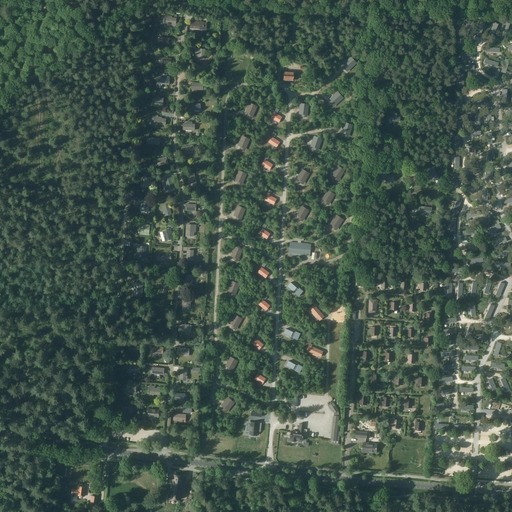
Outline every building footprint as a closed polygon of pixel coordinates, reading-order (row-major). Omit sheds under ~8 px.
[(166,16),(165,24),(172,25),(172,26),(176,26),(177,18),(172,18),(172,16),(166,16)] [(190,21),(190,29),(203,30),(203,22),(190,21)] [(468,36),(473,23),(469,21),(463,34),(468,36)] [(480,37),(486,24),(481,22),(476,35),(480,37)] [(506,37),(511,24),(506,22),(501,35),(506,37)] [(493,38),(499,25),(494,23),(489,36),(493,38)] [(205,60),(205,49),(195,48),(194,55),(198,56),(198,59),(205,60)] [(344,64),(349,70),(356,63),(351,58),(344,64)] [(499,63),(486,58),(484,62),(498,67),(499,63)] [(507,73),(511,59),(506,58),(502,72),(507,73)] [(284,80),(293,81),(293,73),(284,72),(284,80)] [(489,81),(478,73),(475,77),(487,85),(489,81)] [(170,78),(158,77),(157,84),(169,85),(170,78)] [(342,98),(338,92),(330,99),(335,105),(342,98)] [(159,98),(159,95),(153,95),(152,104),(158,104),(158,103),(162,104),(163,98),(159,98)] [(250,103),(246,113),(253,115),(256,106),(250,103)] [(308,105),(300,104),(299,114),(307,115),(308,105)] [(161,118),(162,117),(158,117),(158,115),(152,115),(152,120),(154,120),(153,125),(157,126),(157,125),(165,125),(166,119),(161,118)] [(186,122),(186,123),(183,123),(182,130),(194,131),(195,124),(192,124),(192,122),(186,122)] [(352,125),(345,123),(342,132),(349,135),(352,125)] [(245,148),(249,139),(242,136),(238,145),(245,148)] [(160,138),(147,137),(146,144),(159,145),(160,138)] [(314,137),(311,146),(318,148),(321,139),(314,137)] [(195,153),(193,145),(181,148),(183,155),(195,153)] [(168,163),(166,157),(156,160),(158,167),(162,166),(161,165),(168,163)] [(339,179),(344,170),(337,166),(332,175),(339,179)] [(309,174),(302,170),(297,179),(304,183),(309,174)] [(246,174),(239,171),(235,180),(242,183),(246,174)] [(194,173),(186,175),(189,188),(197,186),(194,173)] [(149,188),(150,177),(143,176),(142,183),(141,183),(141,187),(149,188)] [(171,177),(163,179),(166,190),(174,188),(171,177)] [(329,203),(334,194),(328,190),(323,199),(329,203)] [(458,198),(453,211),(458,213),(462,199),(458,198)] [(149,201),(141,201),(141,212),(148,212),(149,201)] [(164,212),(162,212),(164,216),(172,214),(169,204),(162,206),(164,212)] [(196,204),(186,204),(185,210),(192,211),(192,212),(196,212),(196,204)] [(238,206),(234,215),(241,218),(245,209),(238,206)] [(303,219),(308,211),(302,206),(296,215),(303,219)] [(480,209),(466,213),(468,217),(481,214),(480,209)] [(489,210),(481,222),(485,224),(493,213),(489,210)] [(337,228),(343,220),(336,216),(331,224),(337,228)] [(499,223),(487,230),(489,234),(502,227),(499,223)] [(144,226),(139,225),(138,233),(142,234),(142,232),(149,233),(150,225),(144,224),(144,226)] [(196,232),(196,225),(186,224),(185,236),(194,236),(194,232),(196,232)] [(262,238),(268,231),(262,226),(260,228),(262,229),(258,234),(262,238)] [(169,230),(162,232),(164,241),(172,239),(169,230)] [(506,237),(493,241),(494,246),(508,241),(506,237)] [(307,243),(298,243),(289,242),(289,254),(303,254),(303,253),(310,254),(310,250),(310,249),(310,244),(306,244),(307,243)] [(460,258),(454,245),(450,246),(455,260),(460,258)] [(145,260),(146,246),(138,246),(137,259),(145,260)] [(242,250),(235,247),(231,256),(238,259),(242,250)] [(194,250),(187,250),(186,260),(194,261),(194,257),(193,257),(194,250)] [(158,260),(159,260),(160,264),(172,261),(170,254),(160,257),(159,256),(157,256),(158,260)] [(257,266),(259,267),(257,272),(262,275),(266,267),(258,263),(257,266)] [(185,281),(184,281),(184,285),(192,286),(192,275),(185,274),(185,281)] [(488,295),(492,281),(488,280),(483,293),(488,295)] [(500,296),(505,283),(501,281),(495,294),(500,296)] [(232,282),(228,291),(235,294),(239,284),(232,282)] [(143,284),(133,283),(132,296),(141,297),(142,291),(143,284)] [(294,293),(298,297),(303,291),(301,290),(300,291),(290,283),(287,287),(293,292),(294,290),(296,291),(294,293)] [(190,311),(191,299),(182,298),(182,310),(190,311)] [(266,298),(264,301),(265,301),(262,306),(267,310),(272,302),(266,298)] [(369,299),(368,313),(377,313),(377,304),(378,305),(378,299),(369,299)] [(315,304),(310,309),(313,312),(315,311),(317,312),(314,314),(320,320),(324,317),(315,307),(317,306),(315,304)] [(490,319),(495,305),(491,304),(485,317),(490,319)] [(230,324),(236,328),(241,319),(235,315),(230,324)] [(189,332),(189,328),(191,328),(191,325),(179,324),(178,332),(189,332)] [(470,324),(465,338),(470,339),(475,326),(470,324)] [(292,338),(297,340),(300,334),(298,332),(297,334),(285,329),(283,334),(290,337),(291,334),(294,335),(292,338)] [(256,339),(253,344),(259,347),(263,339),(256,335),(254,338),(256,339)] [(497,342),(493,356),(498,357),(501,343),(497,342)] [(139,345),(128,344),(127,352),(131,353),(132,351),(138,352),(139,345)] [(306,351),(311,353),(312,350),(314,351),(313,353),(320,356),(322,352),(311,347),(311,345),(309,344),(306,351)] [(155,347),(152,346),(152,355),(156,355),(156,354),(162,354),(163,347),(161,347),(161,345),(155,345),(155,347)] [(188,348),(177,348),(177,354),(183,355),(183,356),(188,356),(188,348)] [(363,351),(362,351),(362,360),(369,361),(370,352),(366,351),(366,350),(363,349),(363,351)] [(389,353),(389,351),(385,351),(385,352),(384,362),(392,362),(393,353),(389,353)] [(412,354),(412,353),(408,352),(408,354),(407,363),(415,364),(415,355),(412,354)] [(226,366),(232,370),(237,361),(230,357),(226,366)] [(296,368),(294,371),(299,373),(302,367),(300,366),(299,367),(288,361),(286,366),(293,369),(294,367),(296,368)] [(132,365),(128,365),(127,373),(131,373),(131,372),(140,373),(141,364),(132,363),(132,365)] [(164,368),(152,367),(151,374),(163,375),(164,368)] [(178,372),(180,373),(179,379),(187,380),(188,376),(186,376),(187,369),(183,369),(184,367),(178,367),(178,372)] [(372,374),(372,383),(379,384),(380,375),(376,374),(376,373),(373,372),(372,374)] [(258,376),(260,377),(257,383),(262,386),(267,378),(260,373),(258,376)] [(395,376),(394,385),(402,385),(403,376),(399,376),(400,374),(395,374),(395,376)] [(418,375),(418,377),(417,377),(417,386),(425,387),(425,377),(420,377),(420,375),(418,375)] [(510,391),(505,377),(500,379),(506,392),(510,391)] [(497,391),(492,378),(488,380),(493,393),(497,391)] [(161,387),(157,387),(157,388),(154,388),(155,386),(149,385),(148,388),(150,388),(149,395),(153,396),(153,395),(160,395),(161,387)] [(360,396),(359,396),(359,405),(366,405),(367,396),(363,396),(364,394),(360,394),(360,396)] [(389,407),(390,398),(386,397),(386,396),(382,395),(382,397),(381,406),(389,407)] [(234,403),(228,398),(222,406),(227,410),(234,403)] [(412,399),(405,398),(404,408),(412,408),(412,399)] [(333,415),(330,440),(330,444),(338,445),(338,441),(339,441),(340,430),(339,430),(339,423),(338,423),(339,416),(338,411),(333,402),(328,405),(334,413),(333,415)] [(159,410),(149,409),(148,416),(158,417),(159,410)] [(186,414),(174,413),(173,420),(180,420),(180,422),(185,422),(186,414)] [(393,419),(392,419),(392,428),(399,429),(400,420),(396,419),(396,418),(393,418),(393,419)] [(415,421),(414,430),(422,431),(423,422),(419,422),(419,420),(415,420),(415,421)] [(259,428),(260,429),(261,423),(250,422),(250,427),(246,426),(246,431),(249,431),(249,434),(251,435),(251,436),(255,436),(255,435),(257,435),(257,431),(259,431),(259,428)] [(298,431),(291,430),(290,439),(290,441),(296,441),(296,440),(303,441),(304,432),(306,432),(307,430),(304,429),(304,427),(305,427),(305,424),(304,424),(299,423),(298,431)] [(376,452),(376,444),(362,443),(362,452),(369,453),(369,451),(376,452)] [(184,476),(173,475),(169,498),(180,500),(184,476)] [(84,496),(86,487),(78,486),(77,490),(72,489),(72,494),(77,495),(84,496)]
